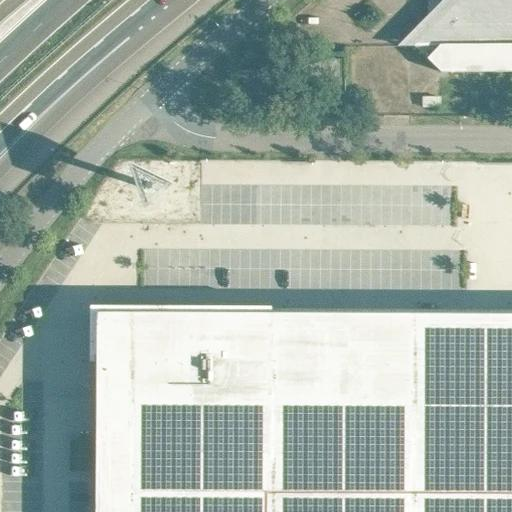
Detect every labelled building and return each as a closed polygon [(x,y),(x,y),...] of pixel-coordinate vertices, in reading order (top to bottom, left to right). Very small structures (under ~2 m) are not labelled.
[(511,0),(440,0),(441,0),(426,0),(426,34),(414,47),(440,72),(511,71),(511,0)] [(302,60),(302,79),(340,79),(340,60),(302,60)] [(157,222),(164,196),(141,190),(134,216),(157,222)] [(131,311),(94,311),(94,434),(93,511),(511,511),(511,313),(405,312),(175,311),(175,307),(153,307),(153,311),(131,311)] [(88,440),(68,440),(68,471),(88,471),(88,440)]
